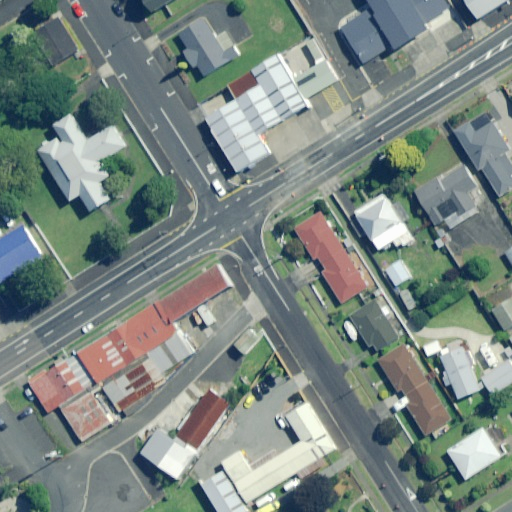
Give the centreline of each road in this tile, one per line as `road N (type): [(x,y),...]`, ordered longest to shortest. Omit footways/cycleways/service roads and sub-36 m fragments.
road 1 (residential): [(230,219),(416,511)]
road 2 (primary): [(230,219),(511,40)]
road 3 (primary): [(0,364),(230,219)]
road 4 (residential): [(90,0),(230,219)]
